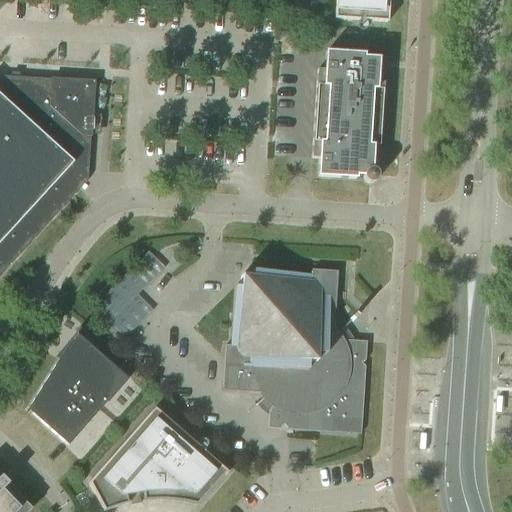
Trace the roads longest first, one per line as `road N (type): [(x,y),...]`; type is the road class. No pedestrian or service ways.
road 1 (residential): [(0,358),(68,247),(117,203),(412,216)]
road 2 (tertiary): [(463,497),(458,450),(473,221)]
road 3 (residential): [(398,488),(412,216)]
road 4 (tertiary): [(473,221),(488,0)]
road 5 (residential): [(412,216),(426,0)]
road 6 (residential): [(267,511),(398,488)]
